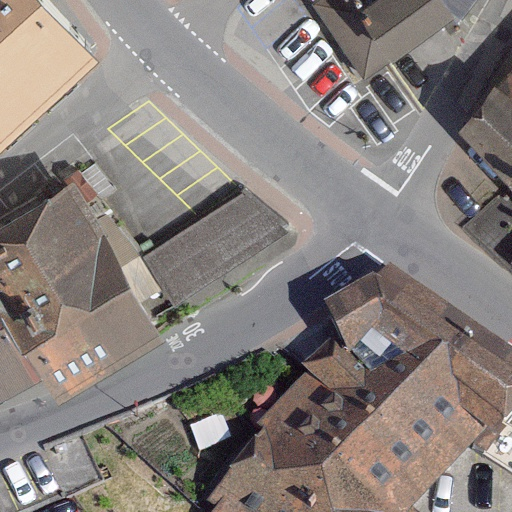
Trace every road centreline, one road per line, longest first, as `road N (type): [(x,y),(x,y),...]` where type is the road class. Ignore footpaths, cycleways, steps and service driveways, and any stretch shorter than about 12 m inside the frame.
road 1 (residential): [(0,433),(192,353),(382,225)]
road 2 (tertiary): [(169,49),(382,225)]
road 3 (residential): [(382,225),(506,0)]
road 4 (residential): [(169,49),(0,169)]
road 5 (tertiary): [(382,225),(511,313)]
